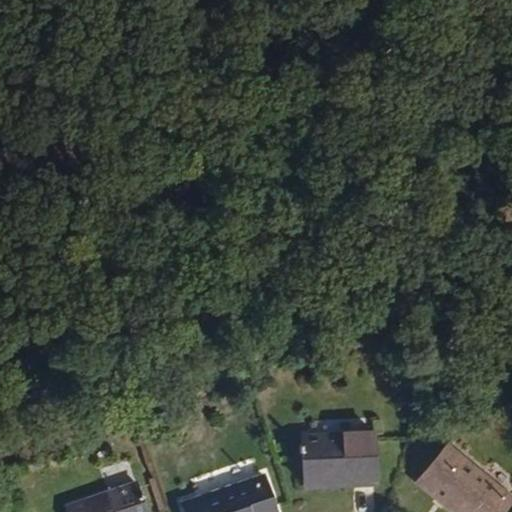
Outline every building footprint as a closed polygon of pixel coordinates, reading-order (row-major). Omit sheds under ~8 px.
[(361,477),(359,430),(287,433),(289,474),(335,471),(335,478),(361,477)] [(435,511),(478,511),(504,480),(501,477),(499,468),(487,458),(482,456),(474,455),(472,454),(458,471),(422,441),(394,479),(435,511)] [(265,511),(251,471),(169,499),(173,511),(265,511)] [(335,478),(335,471),(289,474),(290,481),(335,478)] [(133,511),(122,480),(51,504),(53,511),(133,511)]
